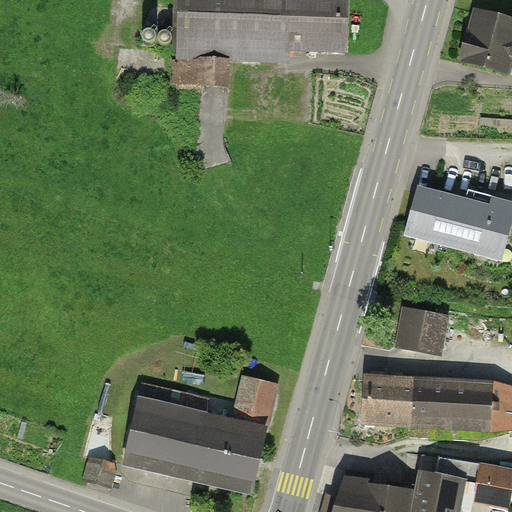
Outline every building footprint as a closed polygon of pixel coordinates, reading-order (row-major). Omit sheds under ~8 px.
[(180,0),(178,84),(227,85),(227,58),(287,60),(287,48),(345,50),(346,0),(180,0)] [(511,27),(454,12),(440,62),(502,79),(511,43),(511,27)] [(203,146),(224,145),(223,131),(202,132),(203,146)] [(502,214),(418,189),(404,238),(488,262),(502,214)] [(447,318),(397,310),(391,349),(441,357),(447,318)] [(489,382),(359,375),(356,423),(486,430),(488,389),(489,382)] [(272,432),(282,387),(240,377),(229,422),(272,432)] [(511,390),(488,389),(486,430),(511,431),(511,390)] [(184,488),(200,417),(128,401),(112,473),(184,488)] [(272,432),(229,422),(200,417),(184,488),(255,505),(272,432)] [(511,490),(511,472),(483,466),(476,501),(509,507),(511,490)] [(406,494),(338,480),(331,511),(457,511),(463,482),(410,472),(406,494)]
